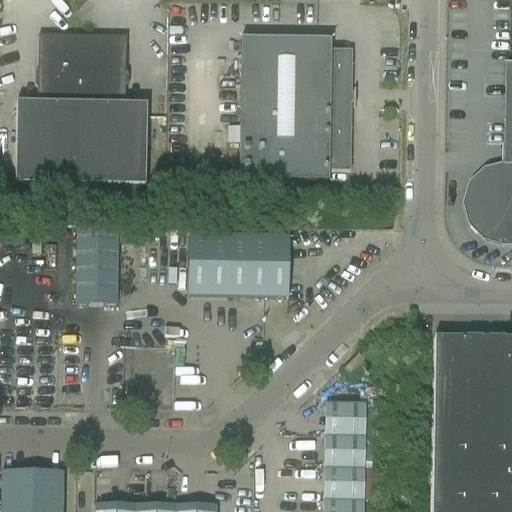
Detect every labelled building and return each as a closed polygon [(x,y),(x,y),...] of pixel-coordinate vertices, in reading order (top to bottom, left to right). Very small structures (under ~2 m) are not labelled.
[(79,188),(81,39),(37,38),(36,106),(15,105),(14,187),(79,188)] [(125,40),(92,39),(81,39),(79,188),(144,189),(145,108),(124,107),(125,40)] [(329,43),(240,42),(238,183),(327,184),(327,174),(349,174),(350,107),(351,53),(329,53),(329,43)] [(511,248),(511,66),(506,66),(505,167),(485,172),(470,186),(465,207),(470,227),(484,242),(504,248),(511,248)] [(115,309),(116,228),(76,228),(74,308),(115,309)] [(188,238),(186,299),(287,302),(288,240),(188,238)] [(430,511),(511,511),(511,341),(433,340),(430,511)] [(357,356),(342,371),(350,379),(365,364),(357,356)] [(324,407),(323,439),(364,440),(364,408),(324,407)] [(363,472),(364,440),(323,439),(323,471),(363,472)] [(363,472),(323,471),(322,503),(362,504),(363,472)] [(60,511),(61,475),(1,474),(0,511),(60,511)] [(321,511),(362,511),(362,504),(322,503),(321,511)]
